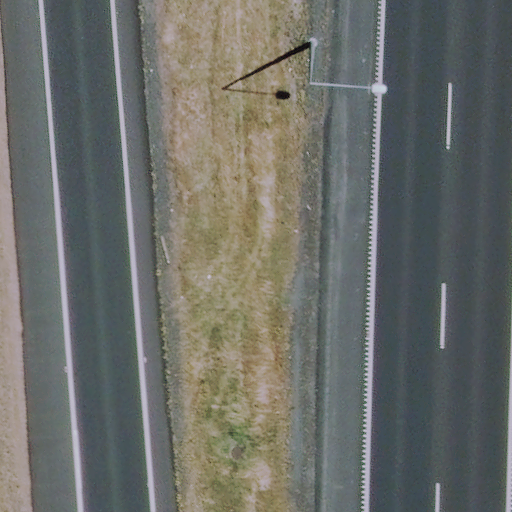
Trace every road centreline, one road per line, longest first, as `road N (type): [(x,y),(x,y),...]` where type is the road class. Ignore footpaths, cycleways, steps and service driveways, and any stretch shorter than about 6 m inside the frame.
road 1 (motorway): [(116,511),(71,0)]
road 2 (motorway): [(435,511),(454,0)]
